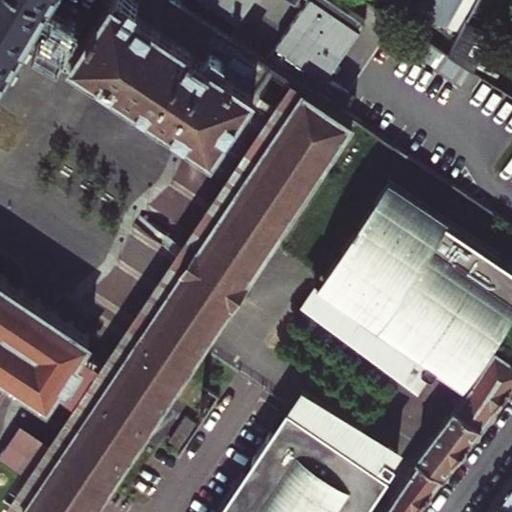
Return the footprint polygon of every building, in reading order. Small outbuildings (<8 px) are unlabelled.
[(0,0),(0,75),(44,0),(0,0)] [(106,0),(69,54),(209,147),(268,61),(177,0),(106,0)] [(206,0),(238,21),(251,0),(302,0),(274,44),(324,77),(367,10),(351,0),(206,0)] [(370,0),(383,8),(387,0),(370,0)] [(209,225),(304,83),(290,74),(102,358),(78,395),(47,440),(22,475),(6,500),(20,509),(80,419),(209,225)] [(24,511),(88,511),(224,308),(352,116),(304,83),(209,225),(80,419),(20,509),(24,511)] [(511,246),(390,165),(323,266),(444,347),(471,366),(511,304),(511,246)] [(0,265),(0,367),(3,369),(45,397),(51,400),(61,386),(78,395),(102,358),(88,348),(98,331),(0,265)] [(444,347),(323,266),(308,288),(429,370),(444,347)] [(389,511),(426,511),(511,396),(511,359),(505,355),(389,511)] [(306,375),(291,397),(393,465),(411,438),(306,375)] [(291,397),(214,511),(361,511),(393,465),(291,397)] [(6,500),(22,475),(47,440),(22,424),(2,453),(0,454),(0,511),(24,511),(20,509),(6,500)] [(511,477),(497,497),(511,506),(511,477)] [(511,511),(511,506),(497,497),(485,511),(511,511)]
